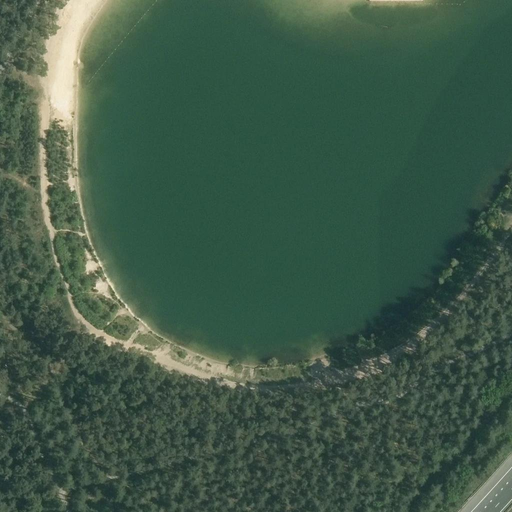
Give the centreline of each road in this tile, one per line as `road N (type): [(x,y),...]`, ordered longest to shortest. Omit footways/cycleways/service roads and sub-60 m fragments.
road 1 (unknown): [(0,334),(51,369),(120,511)]
road 2 (unknown): [(398,511),(511,390)]
